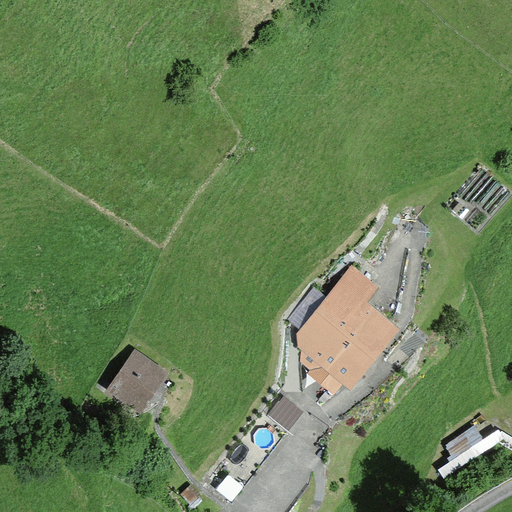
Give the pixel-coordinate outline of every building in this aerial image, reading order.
[(299,339),(348,377),(388,327),(358,302),(373,284),(356,270),(299,339)] [(136,357),(117,386),(142,403),(162,374),(136,357)] [(262,411),(225,459),(250,478),(287,431),(262,411)] [(446,441),(458,462),(491,443),(480,422),(446,441)] [(232,502),(250,478),(225,459),(206,483),(232,502)]
